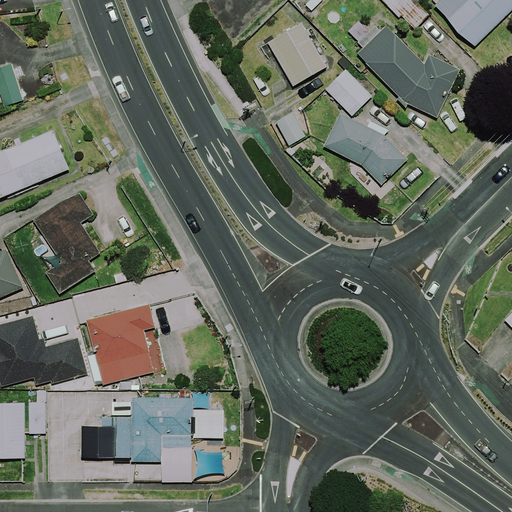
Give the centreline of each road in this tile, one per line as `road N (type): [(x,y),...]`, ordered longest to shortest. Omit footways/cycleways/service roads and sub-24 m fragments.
road 1 (trunk): [(265,332),(140,107),(96,0)]
road 2 (trunk): [(143,0),(236,184),(284,238),(333,267)]
road 3 (trunk): [(510,511),(354,413)]
road 4 (trunk): [(413,334),(458,409),(511,466)]
road 5 (residential): [(511,176),(396,293)]
